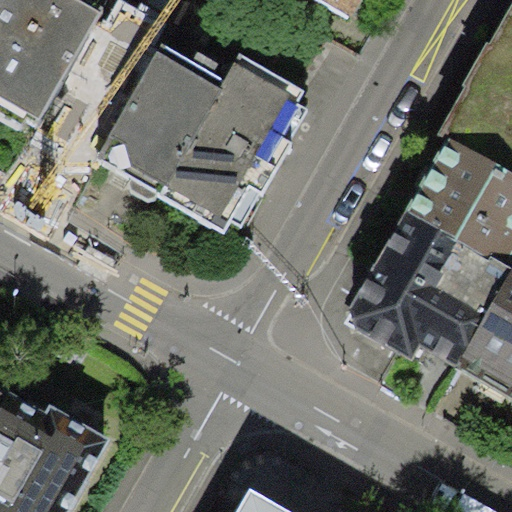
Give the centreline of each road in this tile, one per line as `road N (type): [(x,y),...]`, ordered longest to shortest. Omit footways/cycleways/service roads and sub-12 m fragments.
road 1 (residential): [(453,0),(235,361)]
road 2 (secondary): [(496,511),(235,361)]
road 3 (secondary): [(235,361),(0,227)]
road 4 (residential): [(235,361),(152,511)]
